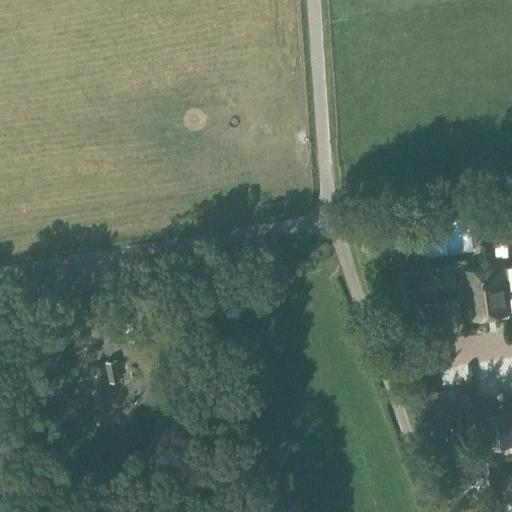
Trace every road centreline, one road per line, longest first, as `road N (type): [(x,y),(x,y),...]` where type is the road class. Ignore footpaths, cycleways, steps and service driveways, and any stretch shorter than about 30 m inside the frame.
road 1 (unclassified): [(0,284),(330,228)]
road 2 (unclassified): [(432,511),(333,258),(330,228)]
road 3 (unclassified): [(330,228),(313,0)]
